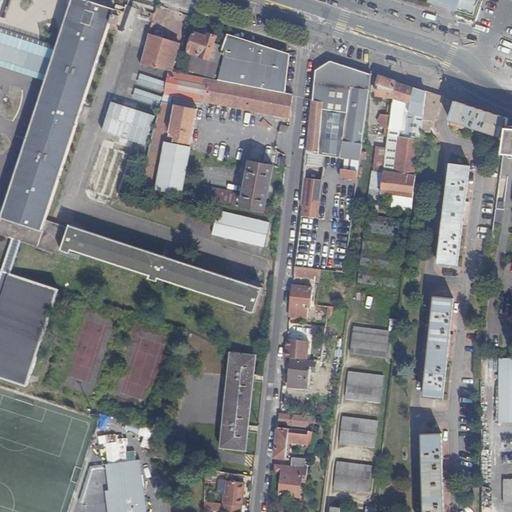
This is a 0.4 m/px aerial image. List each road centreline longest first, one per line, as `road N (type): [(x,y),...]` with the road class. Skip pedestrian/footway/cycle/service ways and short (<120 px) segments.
road 1 (residential): [(309,16),(257,511)]
road 2 (primary): [(309,16),(511,97)]
